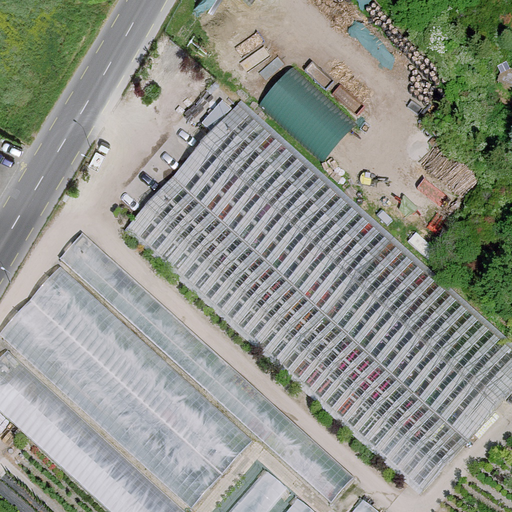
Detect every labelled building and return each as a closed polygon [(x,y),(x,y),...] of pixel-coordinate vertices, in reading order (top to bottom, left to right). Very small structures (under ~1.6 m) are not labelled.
[(199,84),(210,72),(181,48),(171,61),(199,84)] [(265,109),(335,159),(365,117),(295,68),(265,109)] [(511,348),(240,105),(173,180),(468,444),(511,395),(511,348)] [(468,444),(173,180),(128,231),(423,496),(468,444)] [(356,480),(84,237),(62,262),(333,508),(356,480)] [(253,443),(61,270),(1,337),(194,510),(253,443)] [(184,511),(4,348),(0,352),(0,410),(110,511),(184,511)] [(271,471),(233,511),(320,511),(302,495),(299,497),(271,471)] [(384,511),(365,496),(351,511),(384,511)]
